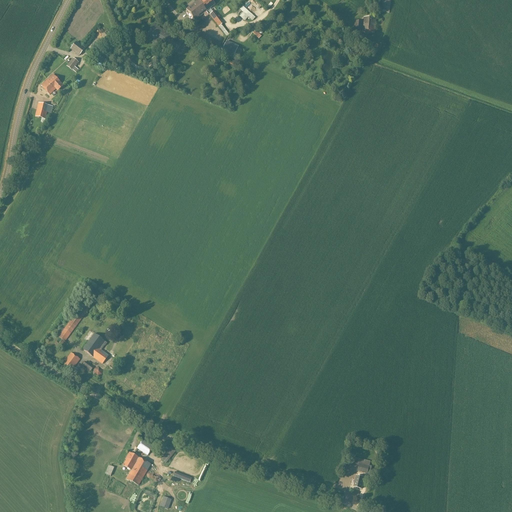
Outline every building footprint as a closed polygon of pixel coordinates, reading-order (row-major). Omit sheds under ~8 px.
[(198,0),(186,10),(195,21),(208,12),(207,11),(215,5),(210,0),(199,0),(198,0)] [(390,9),(391,0),(378,0),(378,8),(377,13),(390,14),(390,9)] [(240,10),(243,12),(240,16),(246,22),(250,19),(253,22),(256,18),(243,6),(240,10)] [(209,15),(215,23),(220,19),(214,12),(209,15)] [(375,34),(376,19),(364,18),(364,22),(355,22),(354,32),(375,34)] [(177,54),(183,43),(163,31),(153,25),(147,35),(177,54)] [(218,52),(222,43),(197,31),(192,39),(218,52)] [(259,39),(261,37),(255,31),(253,33),(259,39)] [(232,59),(238,47),(227,41),(221,53),(232,59)] [(377,50),(380,46),(374,41),(370,47),(368,50),(373,54),(376,49),(377,50)] [(76,42),(70,50),(79,56),(85,49),(76,42)] [(72,71),(78,63),(73,59),(67,67),(72,71)] [(58,92),(63,87),(53,75),(47,80),(56,89),(58,92)] [(56,89),(47,80),(41,86),(49,95),(56,89)] [(45,120),(47,113),(51,114),(53,107),(38,104),(35,117),(45,120)] [(65,342),(89,309),(82,305),(58,337),(65,342)] [(105,346),(107,344),(94,334),(82,350),(103,365),(109,356),(101,351),(104,346),(105,346)] [(66,344),(62,340),(56,347),(61,350),(66,344)] [(72,372),(80,360),(71,353),(62,364),(72,372)] [(90,373),(93,368),(85,362),(81,367),(90,373)] [(147,456),(154,447),(143,440),(137,449),(147,456)] [(166,464),(170,458),(175,452),(170,448),(165,454),(161,459),(166,464)] [(123,466),(131,471),(138,458),(129,453),(126,460),(123,466)] [(138,486),(150,465),(138,458),(131,471),(126,479),(138,486)] [(355,465),(359,466),(357,472),(367,474),(370,462),(357,458),(355,465)] [(110,476),(114,468),(109,466),(105,474),(110,476)] [(165,468),(163,472),(180,478),(182,474),(165,468)] [(361,489),(364,478),(357,476),(354,487),(361,489)] [(170,509),(172,499),(163,497),(161,507),(170,509)]
